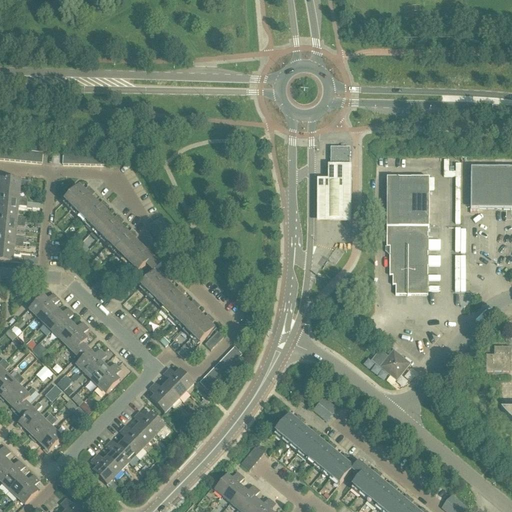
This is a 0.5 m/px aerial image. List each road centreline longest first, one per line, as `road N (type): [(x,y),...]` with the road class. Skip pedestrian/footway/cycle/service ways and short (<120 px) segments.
road 1 (tertiary): [(282,80),(0,72)]
road 2 (tertiary): [(0,83),(278,96)]
road 3 (tertiary): [(292,342),(307,290),(312,118)]
road 4 (tertiary): [(294,117),(293,254),(278,336)]
road 5 (tertiary): [(328,102),(511,113)]
road 6 (tertiary): [(511,98),(329,88)]
road 7 (unclassified): [(511,296),(480,316),(399,421)]
road 8 (residential): [(155,365),(167,354),(199,371),(230,342),(231,325),(192,284)]
road 9 (residential): [(155,365),(70,282),(40,277)]
road 10 (unknown): [(462,339),(445,312),(443,196)]
road 11 (tertiary): [(151,511),(249,405)]
road 12 (residential): [(71,469),(67,456),(155,365)]
road 13 (residential): [(437,511),(334,421)]
road 14 (unclassified): [(399,421),(292,342)]
road 15 (unclassified): [(496,499),(399,421)]
